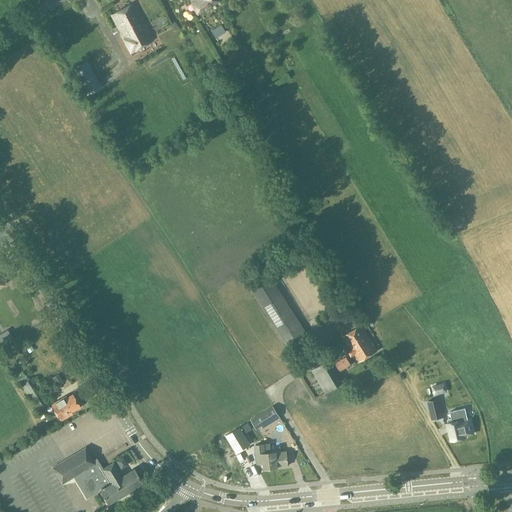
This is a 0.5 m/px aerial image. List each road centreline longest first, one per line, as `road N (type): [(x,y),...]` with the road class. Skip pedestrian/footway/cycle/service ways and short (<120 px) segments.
road 1 (tertiary): [(181,482),(254,502),(511,478)]
road 2 (unclassified): [(0,221),(136,439),(181,482)]
